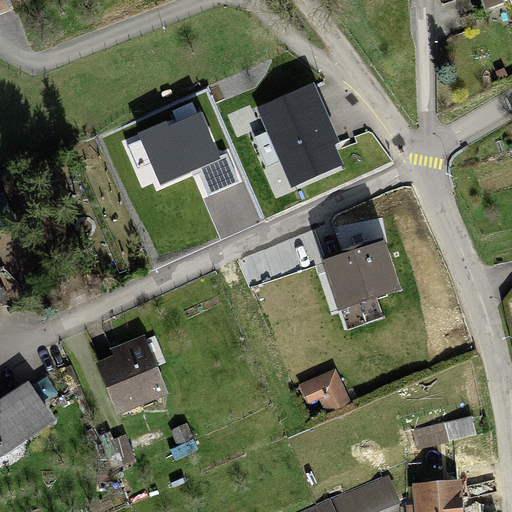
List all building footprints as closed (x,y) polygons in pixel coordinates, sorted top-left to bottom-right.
[(511,0),(476,0),(480,12),(511,1),(511,0)] [(313,83),(256,108),(290,187),(342,165),(334,146),(339,143),(313,83)] [(382,234),(315,256),(333,311),(401,289),(382,234)] [(110,362),(91,369),(109,417),(157,400),(136,344),(107,355),(110,362)] [(331,376),(296,389),(303,407),(316,401),(322,415),(343,407),(331,376)] [(0,455),(45,426),(20,389),(0,402),(0,455)] [(123,439),(110,444),(118,468),(131,463),(123,439)] [(387,475),(328,500),(333,511),(375,511),(399,502),(387,475)] [(454,511),(453,487),(410,490),(410,511),(454,511)] [(333,511),(328,500),(299,511),(333,511)]
